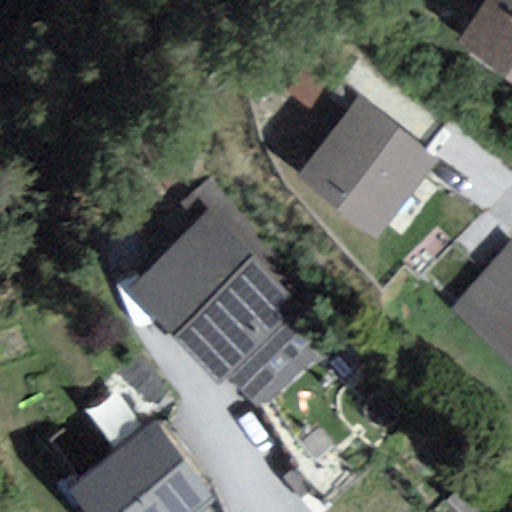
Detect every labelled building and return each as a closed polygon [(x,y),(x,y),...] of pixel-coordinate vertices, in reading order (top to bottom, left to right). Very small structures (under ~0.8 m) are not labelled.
[(511,6),(490,42),(511,55),(511,6)] [(382,105),(326,175),(399,233),(455,163),(382,105)] [(227,219),(161,276),(263,393),(329,335),(227,219)] [(511,237),(460,303),(511,343),(511,237)] [(154,412),(80,476),(110,511),(217,511),(231,501),(154,412)]
